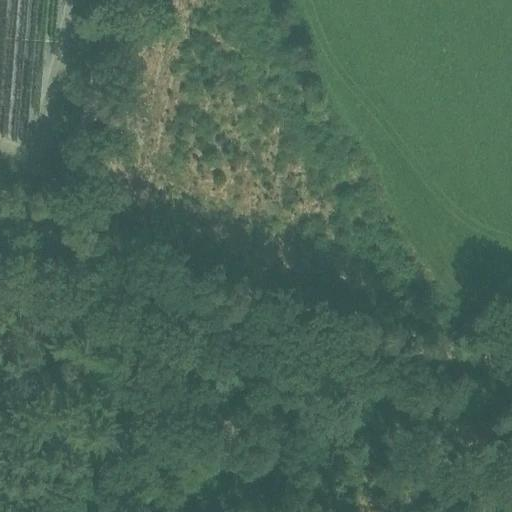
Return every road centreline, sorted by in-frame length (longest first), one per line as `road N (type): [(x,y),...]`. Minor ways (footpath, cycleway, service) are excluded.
road 1 (track): [(0,200),(314,331),(511,355)]
road 2 (track): [(112,0),(58,224)]
